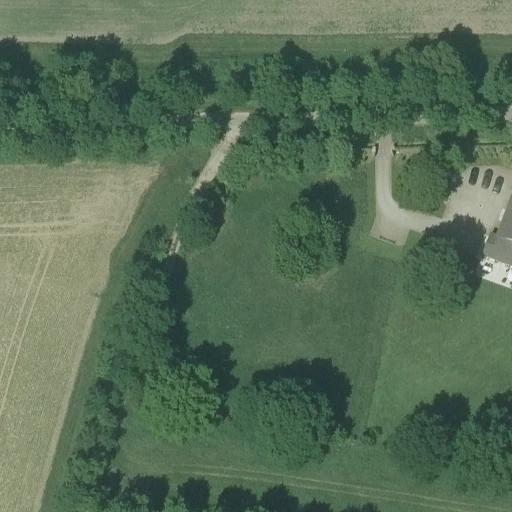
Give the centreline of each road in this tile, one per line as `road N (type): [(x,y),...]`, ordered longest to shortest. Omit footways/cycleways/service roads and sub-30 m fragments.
road 1 (unclassified): [(0,134),(511,124)]
road 2 (track): [(235,130),(186,215),(85,511)]
